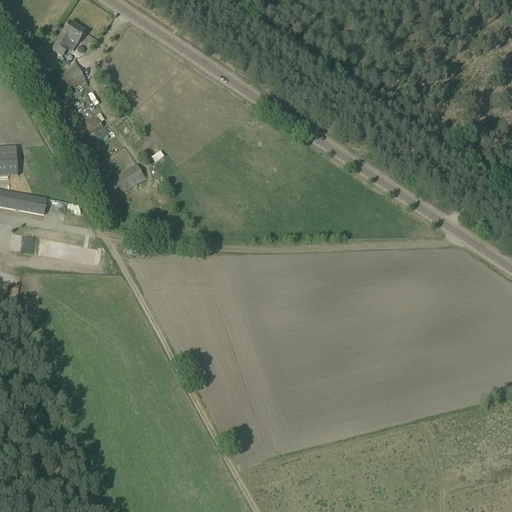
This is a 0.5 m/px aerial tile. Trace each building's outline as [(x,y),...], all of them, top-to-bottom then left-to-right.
[(70,24),(64,32),(52,51),(62,58),(68,49),(65,48),(70,41),(77,46),(80,42),(85,34),(70,24)] [(74,62),(65,68),(68,73),(45,87),(53,101),(76,87),(85,82),(74,62)] [(95,118),(71,133),(78,145),(102,130),(95,118)] [(110,202),(145,181),(136,166),(101,186),(110,202)] [(0,208),(44,217),(46,201),(0,192),(0,208)]
